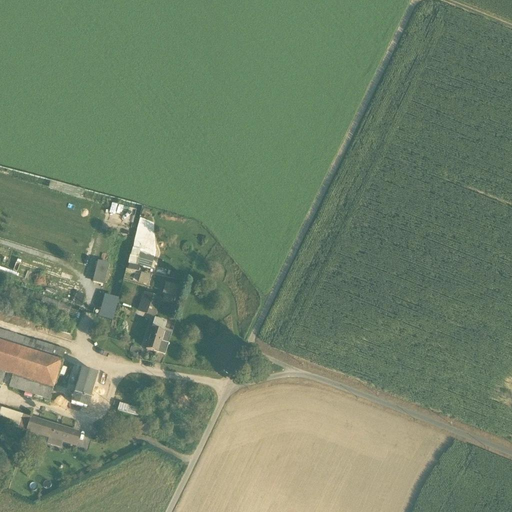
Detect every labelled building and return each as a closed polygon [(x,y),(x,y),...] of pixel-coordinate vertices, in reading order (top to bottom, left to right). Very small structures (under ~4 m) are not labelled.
[(131,224),(134,213),(124,210),(121,222),(131,224)] [(153,225),(139,220),(127,264),(136,266),(140,254),(154,258),(155,253),(153,225)] [(154,258),(140,254),(136,266),(150,270),(154,258)] [(93,282),(105,284),(109,265),(97,262),(93,282)] [(149,285),(150,275),(140,273),(139,283),(149,285)] [(166,284),(165,294),(178,296),(179,286),(166,284)] [(143,313),(150,316),(155,300),(149,297),(143,313)] [(145,350),(156,354),(160,342),(168,344),(171,335),(163,333),(151,329),(148,338),(149,339),(145,350)] [(0,332),(0,343),(61,363),(64,353),(0,332)] [(156,354),(164,356),(168,344),(160,342),(156,354)] [(0,343),(0,372),(5,374),(12,377),(52,389),(61,363),(0,343)] [(81,370),(74,393),(72,400),(72,399),(71,404),(70,404),(86,409),(96,375),(81,370)] [(49,400),(52,389),(12,377),(9,387),(49,400)] [(64,402),(71,404),(72,399),(72,400),(74,393),(68,391),(64,402)] [(0,423),(26,432),(30,419),(0,409),(0,423)] [(34,434),(38,421),(30,419),(26,432),(34,434)] [(62,443),(68,445),(72,432),(38,421),(34,434),(49,439),(62,443)] [(68,445),(75,447),(78,434),(72,432),(68,445)] [(47,444),(60,448),(62,443),(49,439),(47,444)]
